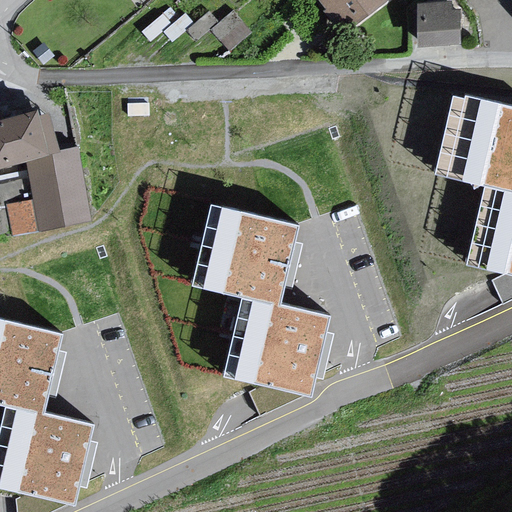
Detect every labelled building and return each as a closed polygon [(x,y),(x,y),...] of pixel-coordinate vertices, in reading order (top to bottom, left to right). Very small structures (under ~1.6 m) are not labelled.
[(317,0),(346,38),(392,0),(317,0)] [(449,2),(415,3),(414,47),(450,46),(449,2)] [(230,6),(214,28),(235,42),(250,20),(230,6)] [(511,108),(457,96),(438,178),(489,189),(511,194),(511,108)] [(39,111),(0,121),(0,169),(51,158),(39,111)] [(471,266),(511,275),(511,194),(489,189),(471,266)] [(297,221),(209,201),(190,282),(240,294),(278,302),(297,221)] [(223,370),(311,391),(329,314),(278,302),(240,294),(223,370)] [(61,330),(0,315),(0,401),(4,402),(42,411),(61,330)] [(0,418),(0,482),(74,499),(92,423),(42,411),(4,402),(0,418)]
